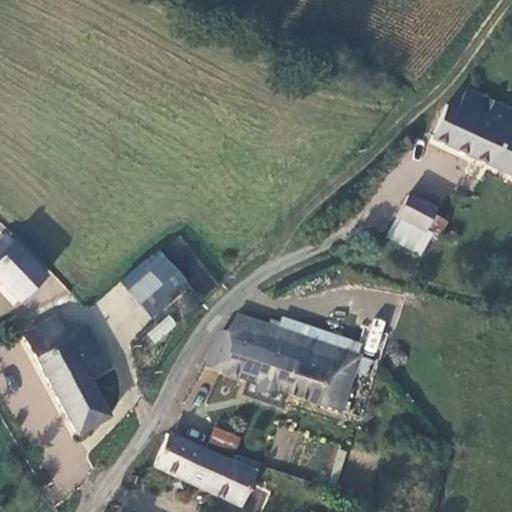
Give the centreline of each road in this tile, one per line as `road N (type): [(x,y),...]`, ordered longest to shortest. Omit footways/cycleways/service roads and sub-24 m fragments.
road 1 (unclassified): [(91,511),(194,341),(241,291),(348,233),(417,168)]
road 2 (track): [(270,275),(297,213),(429,99),(506,0)]
